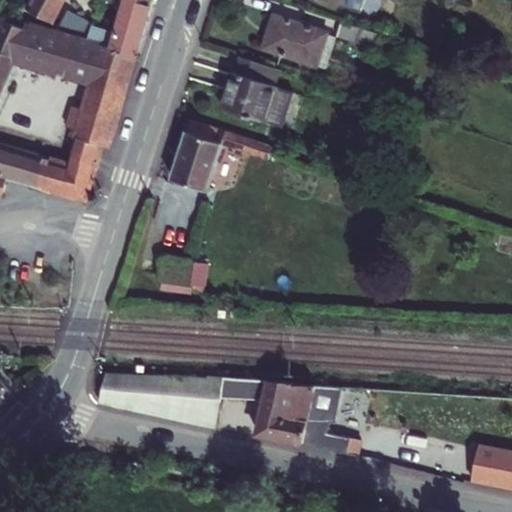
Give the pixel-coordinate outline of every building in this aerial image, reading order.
[(52,23),(63,26),(78,0),(37,0),(32,9),(53,18),(52,23)] [(95,36),(116,43),(115,48),(141,56),(157,0),(129,0),(120,31),(99,24),(95,36)] [(330,67),(341,33),(278,13),(267,47),(330,67)] [(381,37),(384,31),(346,18),(344,25),(381,37)] [(0,94),(28,34),(30,29),(8,19),(0,36),(0,94)] [(81,128),(79,134),(108,146),(114,147),(141,56),(115,48),(94,41),(34,23),(30,29),(28,34),(34,47),(57,54),(101,69),(91,99),(84,97),(76,122),(78,123),(77,127),(81,128)] [(378,45),(381,37),(344,25),(341,33),(378,45)] [(115,48),(116,43),(95,36),(94,41),(115,48)] [(57,54),(34,47),(28,64),(51,71),(57,54)] [(245,57),(240,71),(229,105),(288,123),(298,89),(278,83),(282,69),(245,57)] [(186,150),(223,163),(230,142),(297,164),(300,152),(195,119),(186,150)] [(108,146),(79,134),(71,161),(99,170),(108,146)] [(11,174),(88,200),(99,170),(71,161),(0,135),(0,191),(5,193),(11,174)] [(223,163),(186,150),(177,177),(215,189),(223,163)] [(197,289),(198,253),(164,251),(162,287),(197,289)] [(0,366),(0,377),(15,395),(20,391),(0,366)] [(223,391),(225,371),(210,370),(210,373),(108,367),(102,396),(219,420),(223,391)] [(225,371),(223,391),(266,394),(259,427),(282,431),(281,434),(349,448),(352,437),(353,433),(329,427),(331,417),(341,419),(347,381),(296,378),(296,376),(225,371)] [(0,407),(15,395),(0,377),(0,407)] [(362,440),(352,437),(349,448),(360,450),(362,440)] [(511,445),(481,439),(472,478),(511,487),(511,445)]
